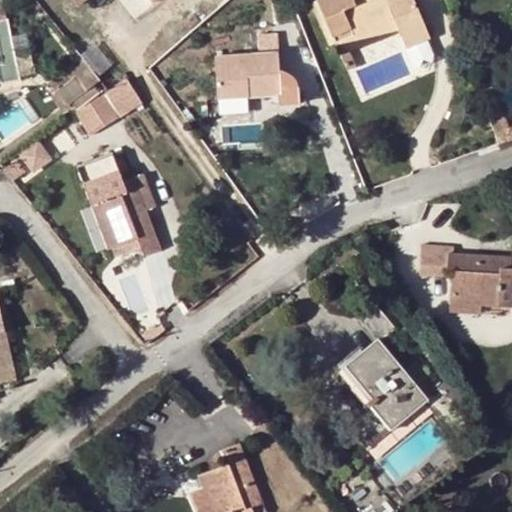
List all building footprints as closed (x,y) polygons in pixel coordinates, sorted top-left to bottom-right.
[(428,39),(428,38),(412,0),(316,0),(340,55),(349,51),(344,39),(393,19),(398,31),(405,49),(406,48),(428,39)] [(0,83),(20,79),(7,17),(0,18),(0,83)] [(349,51),(398,31),(393,19),(344,39),(349,51)] [(259,34),(260,54),(277,53),(276,33),(259,34)] [(428,39),(406,48),(413,64),(419,68),(424,58),(432,63),(434,54),(428,39)] [(349,51),(340,55),(346,70),(355,66),(349,51)] [(297,103),(295,81),(278,69),(277,53),(260,54),(214,57),(217,99),(248,97),(277,95),(277,105),(297,103)] [(427,72),(432,63),(424,58),(419,68),(427,72)] [(98,81),(82,61),(64,75),(68,81),(56,90),(66,103),(76,95),(84,105),(99,93),(92,85),(98,81)] [(499,144),(511,139),(511,127),(511,128),(500,102),(498,101),(493,86),(483,90),(499,144)] [(248,97),(217,99),(218,109),(249,107),(248,97)] [(23,150),(33,170),(53,160),(43,140),(23,150)] [(144,173),(122,181),(111,151),(76,165),(90,205),(98,202),(109,235),(134,226),(138,238),(144,256),(161,249),(146,210),(157,206),(144,173)] [(98,202),(90,205),(106,249),(138,238),(134,226),(109,235),(98,202)] [(452,247),(420,245),(418,274),(445,276),(446,270),(447,252),(452,252),(452,247)] [(511,307),(511,268),(509,268),(510,255),(452,252),(447,252),(446,270),(451,271),(450,291),(498,295),(497,306),(511,307)] [(449,303),(497,306),(498,295),(450,291),(449,303)] [(0,382),(15,379),(4,331),(0,332),(0,349),(5,369),(0,370),(0,382)] [(424,401),(431,410),(450,395),(441,384),(425,398),(377,340),(363,351),(345,365),(342,361),(334,367),(367,407),(346,424),(367,449),(424,401)] [(363,351),(359,346),(342,361),(345,365),(363,351)] [(477,420),(451,377),(441,384),(450,395),(431,410),(455,439),(477,420)] [(227,464),(205,472),(220,511),(252,511),(251,509),(257,507),(248,482),(253,480),(238,443),(222,449),(227,464)] [(220,511),(205,472),(197,475),(210,511),(220,511)] [(265,511),(253,480),(248,482),(257,507),(251,509),(252,511),(265,511)]
